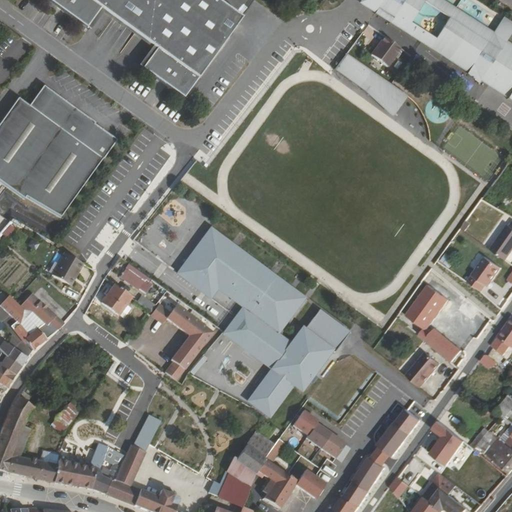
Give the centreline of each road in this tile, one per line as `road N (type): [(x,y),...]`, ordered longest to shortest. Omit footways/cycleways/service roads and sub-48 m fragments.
road 1 (residential): [(368,511),(511,306)]
road 2 (unclassified): [(0,8),(192,151)]
road 3 (residential): [(73,321),(106,263),(192,151)]
road 4 (residential): [(73,321),(155,381),(120,451)]
road 5 (residential): [(192,151),(286,32)]
road 6 (residential): [(0,419),(19,380),(73,321)]
